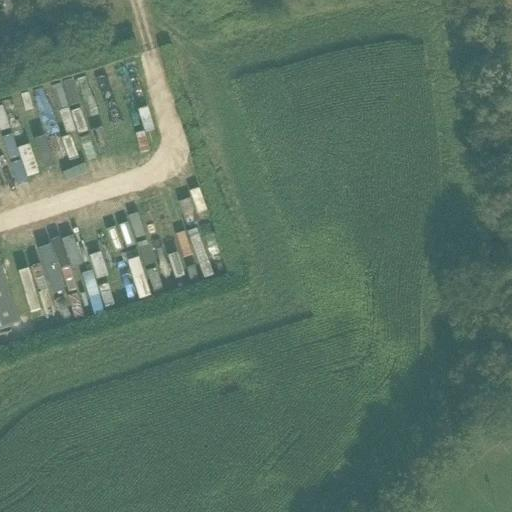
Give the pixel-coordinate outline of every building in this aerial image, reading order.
[(102,20),(91,24),(95,35),(106,31),(102,20)] [(21,28),(0,34),(0,59),(28,51),(21,28)] [(15,253),(27,287),(50,279),(37,245),(15,253)] [(0,270),(0,330),(19,324),(0,270)] [(42,287),(51,324),(63,322),(54,284),(42,287)]
